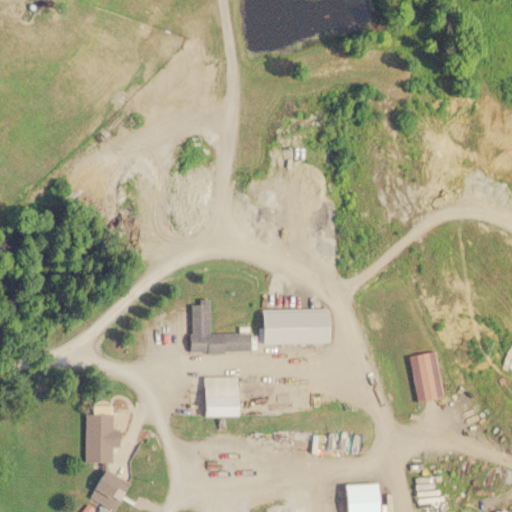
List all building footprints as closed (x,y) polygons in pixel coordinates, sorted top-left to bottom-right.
[(307,204),(340,208),(342,184),(310,180),(307,204)] [(248,332),(208,332),(208,300),(188,300),(188,352),(248,351),(248,332)] [(326,345),(326,309),(259,309),(259,344),(326,345)] [(441,397),(433,350),(406,355),(414,401),(441,397)] [(201,416),(235,416),(235,375),(201,375),(201,416)] [(83,413),(83,464),(109,464),(109,447),(118,447),(118,429),(110,429),(110,404),(90,404),(90,413),(83,413)] [(88,496),(114,509),(128,483),(101,469),(88,496)]
